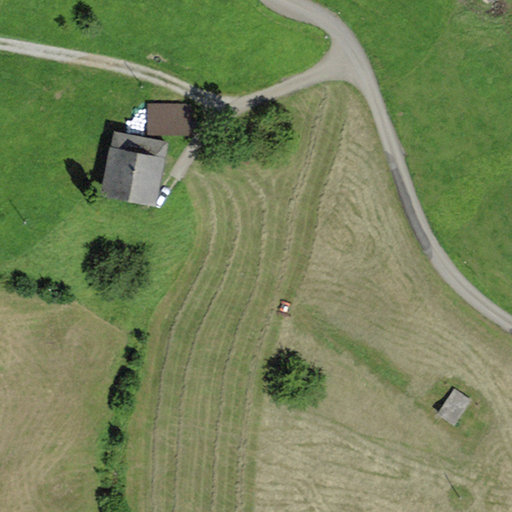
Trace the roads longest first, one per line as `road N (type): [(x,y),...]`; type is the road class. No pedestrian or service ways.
road 1 (unclassified): [(511,325),(466,292),(426,241),(344,39),(283,0)]
road 2 (track): [(223,104),(82,57),(0,45)]
